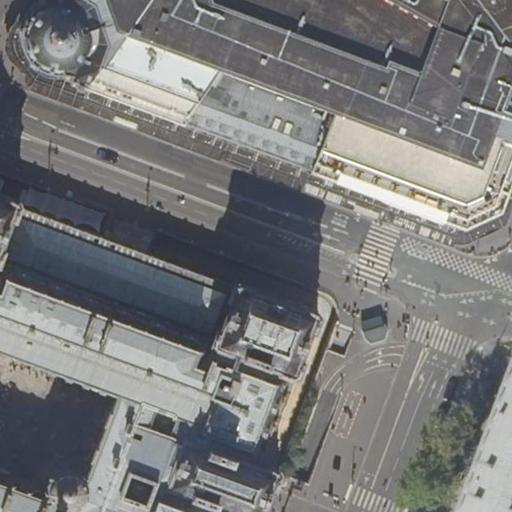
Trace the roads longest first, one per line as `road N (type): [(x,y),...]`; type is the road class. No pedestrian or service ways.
road 1 (residential): [(496,286),(374,258),(0,121)]
road 2 (residential): [(496,286),(438,352),(377,511)]
